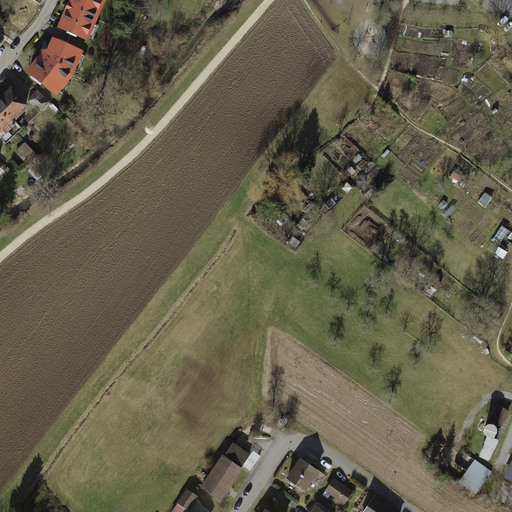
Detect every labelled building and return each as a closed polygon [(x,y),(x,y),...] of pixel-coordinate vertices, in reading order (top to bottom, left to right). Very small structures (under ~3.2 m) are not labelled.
[(72,0),(60,27),(88,40),(105,0),(72,0)] [(82,51),(55,40),(49,51),(43,52),(45,57),(42,60),(40,60),(30,71),(46,84),(47,82),(60,92),(72,74),(82,51)] [(10,121),(26,105),(22,101),(25,98),(21,94),(18,96),(12,89),(0,100),(0,131),(7,140),(18,129),(10,121)] [(38,92),(32,99),(43,109),(49,102),(38,92)] [(45,165),(26,144),(17,152),(33,169),(31,171),(39,180),(47,172),(43,167),(45,165)] [(499,441),(511,411),(500,406),(478,457),(492,463),(501,442),(499,441)] [(224,457),(202,488),(222,502),(245,471),(241,468),(251,456),(234,443),(224,457)] [(479,491),(493,471),(477,460),(462,480),(479,491)] [(303,461),(291,480),(308,491),(321,472),(303,461)] [(336,480),(328,491),(346,503),(353,492),(336,480)] [(189,490),(182,504),(191,509),(199,495),(189,490)] [(399,511),(374,494),(361,511),(399,511)]
